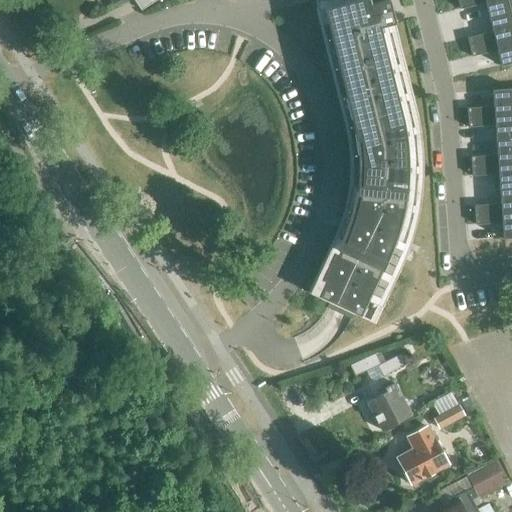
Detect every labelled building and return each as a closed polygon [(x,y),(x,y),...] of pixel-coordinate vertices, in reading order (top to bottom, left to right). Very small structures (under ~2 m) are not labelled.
[(322,265),(309,293),(342,309),(373,323),(394,278),(399,268),(404,257),(408,246),(412,233),(415,220),(418,207),(419,201),(420,194),(421,187),(421,181),(421,174),(422,167),(421,158),(421,150),(420,141),(418,129),(416,118),(414,106),(406,78),(387,0),(352,0),(316,9),(320,27),(333,78),(338,97),(341,107),(343,117),(345,127),(347,136),(348,145),(350,154),(350,164),(350,173),(349,183),(348,192),(347,202),(344,211),(341,220),(338,229),(335,238),(331,247),(326,256),(322,265)] [(511,0),(458,0),(457,0),(459,10),(485,3),(488,18),(511,11),(511,0)] [(492,32),(467,38),(469,48),(511,36),(511,11),(488,18),(492,32)] [(511,36),(469,48),(471,57),(497,51),(501,66),(511,63),(511,36)] [(492,107),(466,109),(467,118),(511,114),(511,89),(491,91),(492,107)] [(511,114),(467,118),(468,128),(494,126),(495,141),(511,139),(511,114)] [(496,155),(470,157),(471,167),(511,163),(511,139),(495,141),(496,155)] [(511,163),(471,167),(471,176),(497,175),(498,189),(511,188),(511,163)] [(499,204),(473,206),(474,216),(511,212),(511,188),(498,189),(499,204)] [(511,212),(474,216),(475,225),(501,223),(502,239),(511,238),(511,212)] [(366,403),(382,431),(411,415),(394,384),(384,389),(386,392),(366,403)] [(434,419),(439,429),(463,416),(450,394),(431,405),(438,417),(434,419)] [(396,458),(411,485),(447,466),(426,427),(406,438),(412,449),(396,458)] [(489,511),(486,506),(477,511),(474,506),(481,502),(479,498),(507,483),(495,460),(466,475),(467,476),(436,493),(444,508),(437,511),(489,511)]
